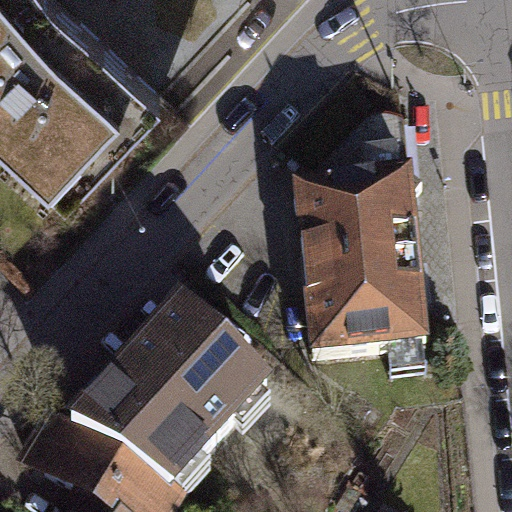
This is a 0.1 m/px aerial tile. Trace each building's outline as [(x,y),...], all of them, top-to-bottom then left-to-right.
[(0,0),(0,136),(66,199),(160,97),(59,1),(58,0),(0,0)] [(308,279),(417,268),(404,126),(387,122),(379,122),(367,129),(317,179),(317,196),(300,197),(306,262),(308,279)] [(417,268),(308,279),(311,312),(316,359),(426,349),(417,268)] [(188,511),(272,418),(182,330),(66,446),(167,511),(188,511)] [(167,511),(66,446),(41,430),(9,479),(60,511),(167,511)]
